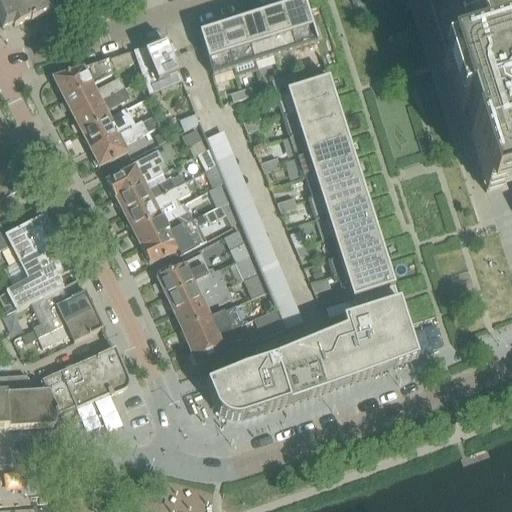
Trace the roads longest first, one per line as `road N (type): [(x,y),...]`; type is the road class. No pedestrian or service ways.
road 1 (residential): [(0,69),(158,389),(161,464)]
road 2 (residential): [(511,367),(329,441),(220,474),(161,464)]
road 3 (residential): [(0,66),(215,0)]
road 4 (residential): [(161,464),(0,462)]
